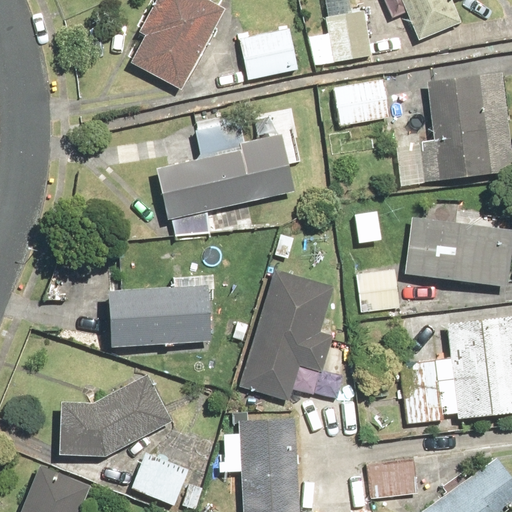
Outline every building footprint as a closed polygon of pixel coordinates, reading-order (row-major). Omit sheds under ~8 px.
[(183,93),(227,11),(205,0),(158,0),(141,34),(147,38),(132,66),(183,93)] [(370,57),(364,11),(349,13),(347,0),(323,0),(328,34),(310,36),(314,64),(370,57)] [(403,0),(421,43),(465,25),(456,2),(461,0),(403,0)] [(240,39),(248,78),(296,68),(289,29),(240,39)] [(511,168),(501,75),(425,85),(432,142),(418,144),(423,184),(511,173),(511,168)] [(322,89),(326,125),(388,117),(384,81),(322,89)] [(151,168),(162,222),(291,194),(280,141),(151,168)] [(378,212),(354,216),(359,245),(383,241),(378,212)] [(509,233),(409,220),(401,278),(502,291),(509,233)] [(396,271),(356,274),(360,314),(399,310),(396,271)] [(329,290),(271,272),(235,390),(286,405),(297,368),(319,374),(329,339),(315,335),(329,290)] [(100,297),(104,351),(206,343),(202,289),(100,297)] [(445,324),(455,421),(511,415),(511,337),(510,317),(445,324)] [(53,457),(101,458),(167,423),(142,378),(89,407),(55,405),(53,457)] [(295,511),(293,424),(237,426),(238,511),(295,511)] [(145,455),(131,488),(173,506),(187,472),(145,455)] [(364,463),(369,499),(416,493),(412,457),(364,463)] [(511,483),(495,460),(422,511),(505,511),(511,507),(511,483)] [(76,511),(86,489),(32,468),(14,511),(76,511)] [(197,511),(215,511),(224,473),(205,469),(202,486),(188,484),(183,509),(197,511)]
